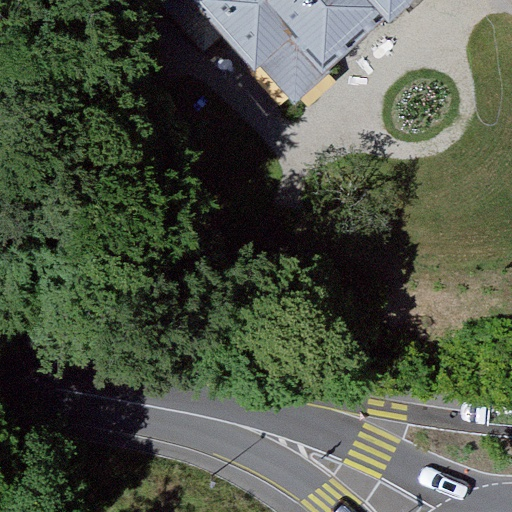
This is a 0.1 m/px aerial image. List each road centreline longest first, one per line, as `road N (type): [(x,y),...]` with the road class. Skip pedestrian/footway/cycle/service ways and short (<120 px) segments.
road 1 (tertiary): [(0,378),(286,434)]
road 2 (tertiary): [(488,511),(369,453),(286,434)]
